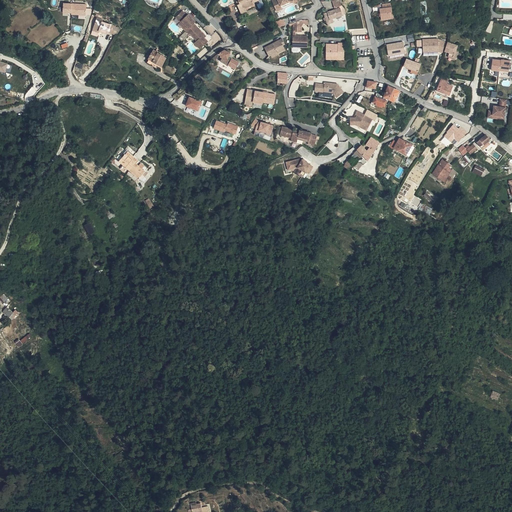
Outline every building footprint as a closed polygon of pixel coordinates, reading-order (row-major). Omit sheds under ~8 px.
[(239,5),(237,6),(241,15),(256,9),(254,4),(260,1),(259,0),(237,0),(238,2),(239,5)] [(273,0),(272,1),(277,11),(283,9),(283,7),(281,5),(289,2),(293,2),(293,0),(296,0),(299,0),(298,0),(273,0)] [(85,9),(85,4),(62,3),(60,15),(66,16),(66,14),(69,14),(69,15),(77,16),(76,19),(83,20),(83,15),(89,16),(89,10),(85,9)] [(381,20),(391,19),(390,13),(393,13),(392,4),(383,5),(383,9),(380,9),(381,20)] [(339,9),(323,15),(327,25),(333,23),(331,20),(341,16),(339,9)] [(184,27),(187,31),(193,25),(189,21),(192,19),(188,15),(186,16),(182,11),(175,18),(180,23),(181,22),(185,25),(184,27)] [(101,32),(101,33),(108,35),(108,34),(112,35),(115,28),(102,23),(103,21),(97,19),(93,29),(101,32)] [(182,28),(186,32),(187,31),(184,27),(185,25),(181,22),(180,23),(179,24),(182,28)] [(281,22),(275,25),(278,31),(284,28),(281,22)] [(302,22),(301,22),(291,26),(291,49),(306,49),(306,38),(295,37),(295,34),(300,34),(300,29),(302,26),(302,22)] [(187,31),(186,32),(189,35),(189,34),(196,41),(198,40),(204,46),(208,43),(205,39),(206,37),(194,24),(193,25),(187,31)] [(439,38),(424,39),(425,51),(439,50),(443,51),(446,41),(439,38)] [(198,40),(196,41),(194,43),(200,50),(204,46),(198,40)] [(267,59),(270,58),(276,54),(277,55),(284,52),(282,48),(284,47),(281,41),(263,50),(267,59)] [(406,53),(405,41),(388,44),(390,55),(406,53)] [(446,43),(444,51),(448,53),(456,55),(457,53),(454,51),(456,46),(446,43)] [(338,57),(337,60),(344,61),(344,45),(338,45),(338,46),(326,46),(326,57),(338,57)] [(149,60),(159,65),(159,66),(164,56),(164,55),(158,53),(153,51),(149,60)] [(229,58),(230,55),(224,52),(218,56),(219,56),(222,58),(227,61),(229,58)] [(239,63),(229,58),(227,61),(222,58),(220,63),(235,71),(239,63)] [(0,70),(6,72),(8,62),(0,59),(0,70)] [(501,60),(493,59),(492,69),(500,70),(500,69),(509,70),(511,60),(501,59),(501,60)] [(408,73),(415,76),(419,66),(411,62),(408,70),(409,70),(408,73)] [(451,81),(444,79),(441,87),(436,86),(433,92),(437,94),(438,92),(447,94),(451,81)] [(323,86),(314,86),(313,93),(322,94),(322,93),(332,94),(337,98),(344,92),(336,85),(323,84),(323,86)] [(386,99),(388,100),(393,90),(388,87),(383,95),(382,96),(382,97),(386,99)] [(388,100),(396,104),(402,94),(400,93),(393,90),(388,100)] [(272,95),(271,95),(247,91),(245,106),(253,107),(253,103),(263,105),(263,104),(265,104),(266,104),(275,105),(276,96),(272,95)] [(202,101),(190,97),(187,105),(199,109),(202,101)] [(383,107),(386,99),(382,97),(381,99),(373,97),(370,103),(372,104),(372,103),(375,104),(375,106),(381,107),(381,106),(383,107)] [(507,99),(500,98),(499,106),(494,105),(493,114),(497,115),(497,118),(504,119),(507,99)] [(365,113),(358,110),(356,114),(357,114),(356,117),(355,117),(351,117),(351,124),(356,124),(360,124),(364,125),(364,124),(369,127),(371,123),(370,122),(372,118),(365,115),(365,113)] [(497,115),(493,114),(493,110),(489,110),(488,117),(497,118),(497,115)] [(254,119),(252,127),(256,128),(254,135),(271,138),(274,123),(254,119)] [(295,130),(296,129),(283,125),(281,134),(292,136),(292,139),(293,140),(295,141),(298,140),(299,138),(309,141),(309,142),(316,143),(318,135),(312,134),(312,132),(301,130),(300,130),(300,131),(295,130)] [(461,132),(458,130),(453,126),(447,133),(459,143),(467,134),(463,130),(461,132)] [(227,131),(217,128),(214,135),(224,139),(225,136),(236,141),(238,134),(227,129),(227,131)] [(477,141),(481,146),(489,140),(490,139),(487,134),(477,141)] [(364,155),(363,157),(368,162),(372,155),(379,145),(370,139),(366,145),(368,148),(368,149),(369,149),(367,151),(366,152),(364,155)] [(397,145),(394,151),(398,153),(399,151),(407,155),(412,146),(413,145),(407,141),(407,142),(400,139),(397,145)] [(491,143),(489,140),(481,146),(483,149),(491,143)] [(474,143),(467,149),(471,154),(478,148),(474,143)] [(463,144),(458,148),(464,155),(468,151),(463,144)] [(412,146),(407,155),(411,157),(416,148),(412,146)] [(357,152),(363,157),(364,155),(366,152),(360,147),(356,151),(357,152)] [(120,157),(130,166),(139,157),(128,148),(120,157)] [(354,155),(360,160),(363,157),(357,152),(354,155)] [(139,157),(130,166),(140,175),(149,165),(139,157)] [(286,161),(288,169),(298,167),(307,172),(307,171),(311,173),(314,166),(311,164),(311,163),(303,159),(303,158),(286,161)] [(449,176),(452,171),(448,169),(450,166),(441,161),(432,176),(444,183),(449,176)] [(354,167),(348,162),(345,166),(350,171),(354,167)] [(474,170),(483,174),(485,170),(476,165),(474,170)] [(453,179),(457,174),(456,172),(453,170),(452,171),(449,176),(453,179)] [(435,201),(426,192),(424,195),(433,203),(435,201)] [(423,203),(420,209),(428,212),(431,207),(423,203)] [(84,224),(89,234),(95,231),(90,221),(84,224)] [(10,315),(11,313),(13,310),(15,308),(5,301),(1,307),(4,309),(8,311),(7,312),(10,315)] [(20,340),(19,338),(15,341),(19,346),(33,335),(30,332),(20,340)] [(503,387),(495,385),(493,392),(500,395),(503,387)]
